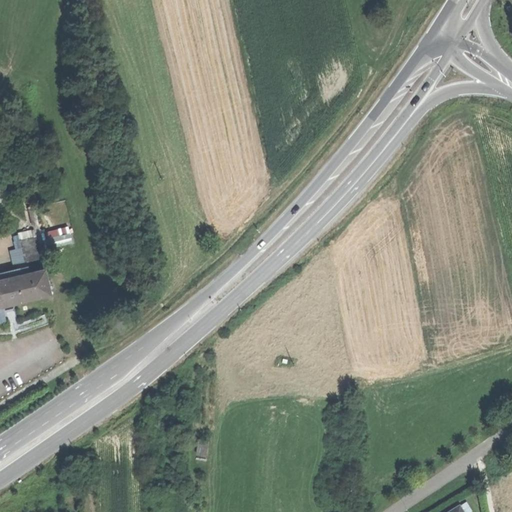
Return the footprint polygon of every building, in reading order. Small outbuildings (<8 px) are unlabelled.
[(31,207),(35,228),(41,227),(36,206),(31,207)] [(42,232),(37,233),(40,249),(42,260),(47,259),(42,232)] [(22,236),(26,253),(40,249),(37,233),(22,236)] [(29,266),(21,268),(22,275),(45,270),(42,260),(40,249),(26,253),(29,266)] [(0,304),(50,294),(45,270),(22,275),(21,268),(0,272),(0,304)]
